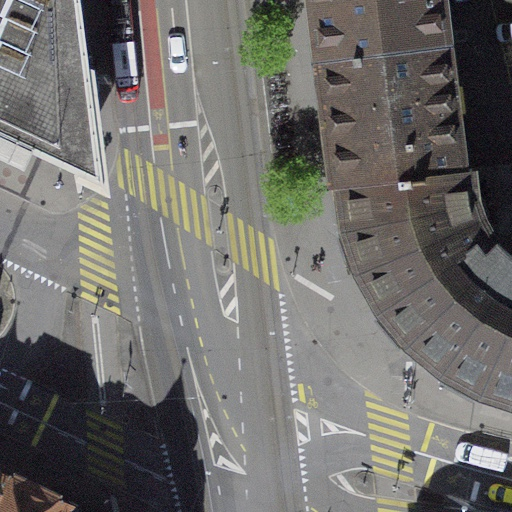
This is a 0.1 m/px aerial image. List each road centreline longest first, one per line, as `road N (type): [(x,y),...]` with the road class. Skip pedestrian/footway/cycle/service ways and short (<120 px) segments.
road 1 (primary): [(486,511),(358,483),(217,426),(0,320)]
road 2 (tertiary): [(234,354),(179,0)]
road 3 (secondary): [(511,499),(351,426),(234,354)]
road 4 (secondary): [(0,401),(161,471),(253,499)]
road 5 (secondary): [(234,354),(133,285),(14,231)]
road 6 (secondary): [(0,365),(29,338),(40,300),(14,231)]
road 7 (secondary): [(253,499),(234,354)]
